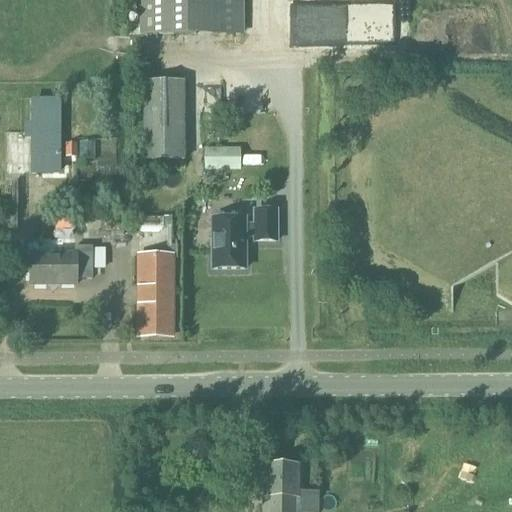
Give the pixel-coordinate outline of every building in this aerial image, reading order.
[(239,0),(139,0),(140,36),(240,35),(239,0)] [(142,162),(182,161),(181,84),(141,84),(142,162)] [(511,119),(448,86),(350,143),(350,256),(449,313),(452,313),(451,288),(495,262),(496,295),(511,304),(511,119)] [(275,212),(252,212),(252,225),(243,225),(243,220),(211,221),(211,270),(243,270),(243,239),(253,238),(253,242),(275,242),(275,212)] [(73,256),(29,257),(29,288),(75,287),(75,281),(91,281),(91,249),(73,249),(73,256)] [(171,257),(138,257),(138,337),(171,337),(171,257)] [(317,511),(318,492),(298,491),(298,467),(262,466),(262,476),(253,476),(253,487),(262,487),(261,511),(317,511)] [(201,511),(233,511),(232,498),(201,499),(201,511)]
